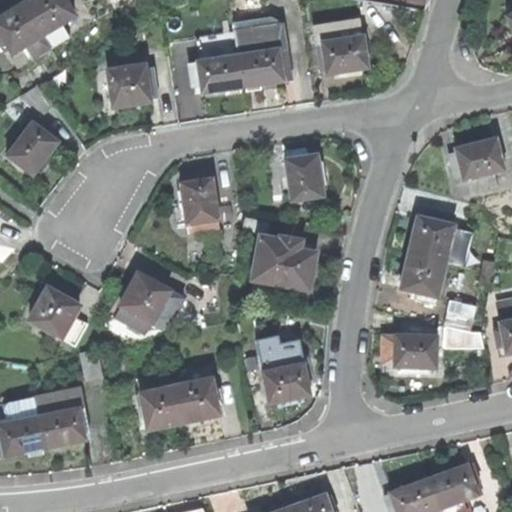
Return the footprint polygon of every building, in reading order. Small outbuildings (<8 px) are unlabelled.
[(34,0),(25,6),(51,49),(70,38),(62,25),(75,18),(63,0),(34,0)] [(0,44),(6,55),(12,52),(13,55),(25,48),(32,60),(51,49),(25,6),(4,18),(0,20),(0,44)] [(268,85),(290,82),(281,26),(268,18),(232,24),(237,55),(242,89),(268,85)] [(360,37),(357,20),(313,26),(319,70),(324,69),(325,76),(366,70),(364,55),(362,37),(360,37)] [(168,62),(183,61),(178,33),(164,34),(168,62)] [(210,94),(242,89),(237,55),(196,62),(202,95),(210,94)] [(158,98),(153,67),(146,68),(146,66),(109,72),(114,109),(136,105),(151,102),(150,99),(158,98)] [(44,117),(55,108),(38,87),(25,94),(44,117)] [(53,131),(36,118),(6,157),(32,177),(40,167),(58,143),(49,136),(53,131)] [(463,180),(503,170),(495,139),(483,142),(454,150),(455,154),(448,156),(454,177),(461,176),(463,180)] [(292,158),(284,160),(290,203),(321,199),(315,155),(305,156),(304,148),(296,149),(290,150),(292,158)] [(178,229),(218,222),(211,181),(204,182),(204,177),(190,180),(191,185),(179,186),(182,200),(184,210),(174,212),(178,229)] [(268,223),(243,218),(242,230),(267,235),(268,223)] [(416,225),(410,254),(445,262),(453,226),(417,218),(416,225)] [(250,288),(292,297),(294,287),(306,290),(311,267),(313,254),(298,251),(299,242),(284,238),(261,235),(250,288)] [(415,299),(436,304),(445,262),(410,254),(404,277),(402,289),(417,292),(415,299)] [(158,329),(182,309),(173,294),(161,288),(165,282),(143,268),(133,284),(120,305),(122,306),(130,312),(124,320),(140,331),(149,323),(158,329)] [(65,289),(52,282),(29,320),(75,346),(88,323),(74,315),(79,307),(72,304),(77,295),(65,289)] [(511,299),(496,303),(501,327),(494,329),(498,346),(505,344),(507,354),(511,353),(511,299)] [(444,325),(469,331),(475,305),(449,300),(444,325)] [(117,316),(124,320),(130,312),(122,306),(117,316)] [(394,367),(437,368),(437,336),(381,334),(381,344),(380,354),(394,355),(394,365),(394,367)] [(269,406),(311,396),(302,354),(299,340),(280,344),(279,337),(256,342),(269,406)] [(97,348),(78,353),(85,380),(104,377),(97,348)] [(254,402),(266,400),(256,354),(244,356),(254,402)] [(380,364),(394,365),(394,355),(380,354),(380,364)] [(209,418),(219,416),(211,380),(176,388),(184,423),(209,418)] [(157,429),(184,423),(176,388),(136,397),(142,423),(147,422),(148,431),(157,429)] [(81,390),(35,399),(47,450),(64,447),(86,442),(85,437),(91,436),(81,390)] [(19,456),(47,450),(35,399),(5,405),(9,425),(2,426),(3,428),(0,428),(0,453),(7,454),(8,459),(19,456)] [(453,470),(427,480),(438,511),(463,511),(460,502),(477,496),(473,484),(478,482),(474,471),(469,472),(466,465),(453,470)] [(438,511),(427,480),(400,490),(388,494),(395,511),(438,511)] [(308,501),(285,509),(286,511),(330,511),(325,495),(308,501)]
